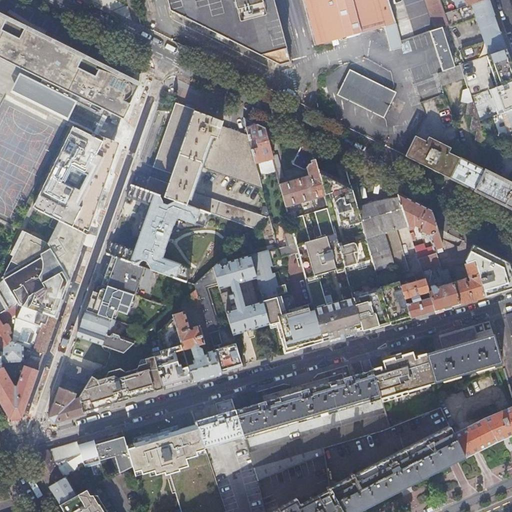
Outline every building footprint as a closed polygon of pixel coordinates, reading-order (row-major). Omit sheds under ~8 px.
[(166,0),(170,11),(279,65),(290,63),(272,0),(166,0)] [(314,0),(328,43),(384,28),(390,26),(390,25),(396,24),(388,0),(314,0)] [(429,26),(430,32),(442,28),(448,26),(444,13),(439,0),(425,0),(433,25),(429,26)] [(453,0),(439,0),(444,13),(459,8),(458,5),(455,6),(453,0)] [(487,0),(482,0),(466,6),(459,8),(444,13),(448,26),(449,27),(450,28),(475,19),(479,30),(483,42),(462,50),(466,63),(487,56),(505,49),(497,27),(496,24),(490,6),(487,0)] [(0,58),(3,60),(3,59),(73,93),(72,94),(79,98),(77,102),(25,76),(15,95),(93,133),(97,125),(103,114),(96,111),(97,109),(90,106),(92,104),(121,118),(139,83),(81,54),(80,56),(68,49),(68,48),(51,40),(50,41),(27,29),(28,27),(0,13),(0,58)] [(390,26),(384,28),(390,51),(403,48),(401,41),(396,24),(390,25),(390,26)] [(442,28),(430,32),(443,71),(455,67),(442,28)] [(511,81),(511,68),(505,49),(487,56),(489,64),(497,87),(511,81)] [(455,67),(443,71),(438,73),(442,86),(465,78),(461,65),(455,67)] [(349,69),(337,95),(383,118),(396,92),(349,69)] [(511,81),(497,87),(489,90),(497,115),(501,113),(506,112),(511,109),(511,81)] [(479,168),(460,159),(450,179),(474,191),(484,170),(491,157),(487,144),(479,121),(471,96),(469,89),(463,91),(461,103),(467,104),(465,117),(472,118),(470,130),(477,132),(475,144),(487,150),(483,158),(484,159),(479,168)] [(171,200),(210,214),(254,229),(259,225),(267,217),(190,192),(190,191),(193,183),(199,168),(260,189),(261,188),(255,164),(251,150),(249,141),(248,136),(233,130),(220,126),(222,121),(193,112),(194,110),(175,103),(152,169),(171,175),(167,183),(149,177),(145,191),(162,197),(171,200)] [(501,113),(509,136),(511,135),(511,109),(506,112),(501,113)] [(247,134),(248,136),(249,141),(253,140),(254,145),(256,144),(257,146),(255,149),(251,150),(255,164),(272,160),(264,128),(250,122),(243,118),(247,134)] [(10,261),(21,266),(50,249),(51,251),(69,282),(86,234),(83,233),(113,147),(106,144),(73,127),(33,208),(53,218),(49,226),(58,231),(55,239),(48,243),(25,232),(10,261)] [(415,136),(404,156),(450,179),(460,159),(448,153),(450,148),(428,137),(426,141),(415,136)] [(308,150),(301,146),(292,164),(304,170),(307,169),(307,172),(310,173),(310,175),(305,177),(304,179),(302,178),(279,184),(285,207),(324,196),(316,169),(311,152),(308,150)] [(280,167),(275,168),(278,179),(283,178),(280,167)] [(350,186),(316,169),(324,196),(328,195),(330,198),(331,199),(332,199),(340,225),(341,226),(342,228),(345,229),(348,229),(354,227),(353,224),(361,223),(350,186)] [(511,184),(484,170),(474,191),(487,197),(505,206),(511,192),(511,184)] [(355,184),(350,186),(361,223),(365,239),(371,260),(375,271),(394,265),(385,234),(375,202),(366,205),(362,206),(355,184)] [(125,197),(136,201),(135,205),(141,207),(142,203),(149,206),(147,211),(144,209),(141,215),(145,217),(133,250),(110,242),(105,254),(111,256),(138,265),(138,262),(142,260),(146,262),(148,265),(147,269),(185,282),(190,268),(161,258),(175,217),(205,227),(210,214),(171,200),(170,203),(167,205),(162,203),(161,200),(162,197),(145,191),(130,185),(125,197)] [(399,197),(408,227),(412,226),(420,230),(418,233),(430,238),(433,250),(427,252),(428,257),(436,254),(442,252),(435,227),(430,211),(423,207),(398,195),(399,197)] [(399,197),(375,202),(385,234),(397,230),(408,227),(399,197)] [(318,275),(336,270),(337,273),(344,271),(343,268),(344,267),(337,243),(327,208),(314,212),(321,238),(310,242),(302,215),(289,219),(290,226),(298,253),(311,303),(321,338),(322,342),(329,340),(329,342),(339,340),(356,335),(355,332),(361,330),(352,298),(337,302),(337,301),(332,302),(332,304),(326,306),(318,275)] [(287,247),(277,250),(279,258),(298,253),(290,226),(286,227),(288,234),(284,235),(287,247)] [(385,234),(394,265),(397,274),(401,273),(409,271),(397,230),(385,234)] [(228,292),(220,294),(233,335),(268,324),(249,255),(244,238),(212,267),(217,283),(219,289),(230,286),(236,309),(232,310),(230,304),(231,304),(228,292)] [(337,243),(344,267),(371,260),(365,239),(349,244),(348,242),(340,242),(337,243)] [(266,246),(257,249),(258,252),(249,255),(268,324),(275,322),(276,326),(284,353),(292,350),(303,347),(322,342),(321,338),(311,303),(295,307),(294,302),(289,304),(287,297),(278,300),(277,295),(286,292),(284,284),(281,285),(277,272),(271,273),(269,266),(272,266),(276,265),(274,259),(279,258),(277,250),(277,249),(268,252),(266,246)] [(491,295),(494,294),(495,296),(511,291),(511,272),(511,268),(509,262),(483,249),(482,251),(473,246),(465,262),(466,264),(473,262),(484,297),(491,295)] [(66,292),(69,282),(51,251),(3,279),(3,280),(17,304),(57,318),(66,292)] [(418,259),(424,279),(435,312),(448,308),(459,304),(453,283),(448,269),(442,271),(446,284),(436,287),(433,286),(434,283),(430,270),(440,266),(436,254),(428,257),(418,259)] [(102,275),(104,276),(101,284),(131,295),(136,280),(140,281),(140,280),(137,279),(141,267),(138,265),(111,256),(108,264),(106,264),(104,268),(102,275)] [(453,283),(459,304),(467,302),(484,297),(473,262),(466,264),(465,264),(471,282),(466,283),(465,280),(453,283)] [(194,285),(195,290),(201,307),(214,350),(221,374),(230,371),(243,368),(235,343),(233,344),(234,348),(223,351),(217,331),(218,330),(205,287),(217,283),(212,267),(194,285)] [(406,305),(411,319),(424,315),(435,312),(424,279),(417,281),(416,277),(410,279),(411,282),(403,285),(402,281),(399,282),(405,300),(410,298),(412,303),(406,305)] [(0,313),(9,309),(17,304),(3,280),(0,282),(0,313)] [(379,288),(390,325),(399,322),(411,319),(406,305),(405,300),(399,282),(379,288)] [(90,298),(86,311),(114,321),(117,312),(126,315),(128,308),(130,309),(132,308),(134,303),(133,301),(131,301),(133,295),(131,295),(101,284),(100,287),(99,287),(97,287),(95,293),(92,292),(90,298)] [(360,296),(352,298),(361,330),(369,328),(369,331),(375,329),(390,325),(379,288),(359,294),(360,296)] [(195,290),(187,297),(191,310),(201,307),(195,290)] [(18,305),(17,304),(9,309),(0,313),(0,346),(1,348),(11,341),(8,335),(10,334),(9,330),(9,328),(7,325),(5,324),(2,326),(1,323),(16,315),(16,314),(18,305)] [(48,343),(57,318),(17,304),(18,305),(16,314),(42,323),(33,349),(44,353),(48,343)] [(79,329),(76,337),(123,353),(133,343),(109,335),(114,321),(86,311),(79,329)] [(183,312),(172,315),(182,350),(191,347),(195,360),(192,361),(194,364),(188,367),(192,380),(192,382),(207,378),(221,374),(214,350),(206,352),(204,356),(202,355),(202,353),(201,349),(198,347),(197,345),(203,343),(198,325),(191,327),(190,330),(187,329),(188,327),(183,312)] [(24,322),(15,320),(12,341),(20,344),(24,322)] [(479,333),(491,329),(488,321),(481,323),(477,324),(479,333)] [(465,328),(438,335),(442,349),(425,354),(434,383),(447,379),(447,381),(456,379),(456,376),(480,369),(480,372),(489,369),(488,367),(501,363),(491,329),(479,333),(477,324),(465,328)] [(172,327),(150,334),(155,351),(178,344),(172,327)] [(11,341),(1,348),(1,362),(23,361),(22,345),(20,344),(12,341),(11,341)] [(387,356),(387,359),(382,361),(383,366),(371,369),(377,388),(380,398),(381,401),(417,391),(417,388),(434,383),(425,354),(422,355),(421,353),(413,355),(412,353),(401,356),(400,353),(387,356)] [(157,392),(157,390),(163,389),(153,357),(140,361),(137,369),(125,372),(119,367),(108,370),(105,377),(97,380),(91,376),(86,384),(78,397),(78,398),(83,412),(88,410),(89,411),(94,410),(99,408),(99,407),(101,408),(111,405),(111,404),(117,402),(118,403),(123,401),(128,400),(128,399),(134,397),(135,398),(145,395),(146,394),(147,395),(150,394),(157,392)] [(0,368),(0,402),(9,418),(15,418),(22,417),(28,400),(41,363),(27,359),(22,373),(17,372),(15,378),(19,380),(17,387),(13,386),(15,385),(13,382),(11,383),(1,367),(0,368)] [(93,373),(67,363),(66,366),(63,373),(86,384),(91,376),(93,373)] [(179,369),(183,383),(191,380),(187,367),(179,369)] [(380,398),(377,388),(371,369),(343,378),(341,373),(315,381),(314,379),(293,385),(294,387),(265,395),(266,400),(235,409),(243,435),(244,438),(380,398)] [(168,372),(160,375),(164,388),(172,386),(168,372)] [(75,393),(59,387),(48,418),(53,423),(66,419),(83,414),(83,412),(78,398),(75,399),(73,397),(75,393)] [(218,414),(194,421),(195,424),(203,447),(243,435),(235,409),(231,398),(214,403),(218,414)] [(453,435),(462,455),(463,457),(503,439),(511,434),(511,410),(511,408),(453,435)] [(385,412),(248,453),(257,480),(323,454),(322,447),(391,427),(385,412)] [(164,431),(176,471),(179,471),(178,468),(187,465),(185,458),(196,454),(195,451),(203,448),(203,447),(195,424),(179,429),(171,431),(167,430),(164,431)] [(330,488),(342,511),(350,511),(402,486),(462,455),(453,435),(449,427),(354,475),(353,473),(350,474),(352,477),(330,488)] [(135,475),(149,471),(150,475),(164,471),(165,475),(176,471),(164,431),(161,432),(150,435),(150,432),(133,438),(134,443),(126,445),(132,465),(135,475)] [(117,434),(94,441),(100,459),(114,455),(119,472),(132,465),(126,445),(123,435),(118,437),(117,434)] [(82,440),(76,442),(84,465),(84,467),(91,465),(94,475),(87,477),(90,487),(106,479),(100,459),(94,441),(93,437),(82,440)] [(40,472),(48,486),(66,475),(84,465),(76,442),(52,448),(37,453),(36,453),(33,460),(40,472)] [(66,475),(48,486),(55,498),(58,503),(76,494),(66,475)] [(270,511),(342,511),(330,488),(329,485),(326,487),(327,489),(299,504),(295,498),(270,511)] [(103,511),(89,487),(76,494),(58,503),(63,511),(103,511)]
